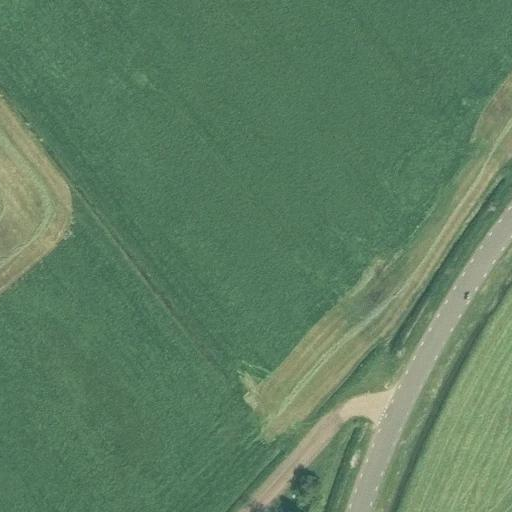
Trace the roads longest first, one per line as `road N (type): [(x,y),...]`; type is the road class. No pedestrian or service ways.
road 1 (tertiary): [(356,511),(442,321),(511,221)]
road 2 (track): [(399,405),(356,402),(246,511)]
